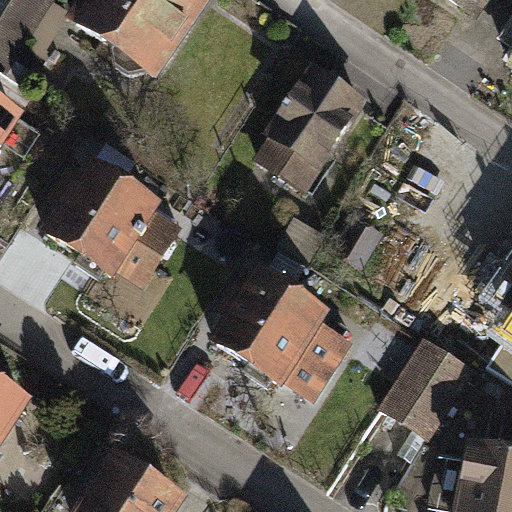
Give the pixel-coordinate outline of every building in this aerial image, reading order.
[(0,0),(0,43),(20,56),(55,0),(0,0)] [(142,97),(198,13),(179,0),(73,0),(50,35),(142,97)] [(439,0),(479,25),(494,0),(439,0)] [(511,63),(502,79),(511,85),(511,63)] [(362,107),(304,70),(258,142),(262,145),(247,169),(300,203),(362,107)] [(0,203),(40,141),(0,116),(0,203)] [(153,224),(160,214),(85,168),(76,183),(62,174),(41,208),(54,215),(36,244),(108,287),(112,280),(139,296),(175,238),(153,224)] [(347,351),(319,333),(327,320),(255,275),(242,295),(231,288),(211,320),(222,327),(204,355),(275,400),(278,395),(307,413),(347,351)] [(465,374),(415,342),(367,415),(418,447),(465,374)] [(0,458),(29,415),(0,395),(0,458)] [(511,511),(511,457),(462,448),(449,511),(511,511)] [(171,511),(177,505),(104,457),(66,511),(171,511)]
